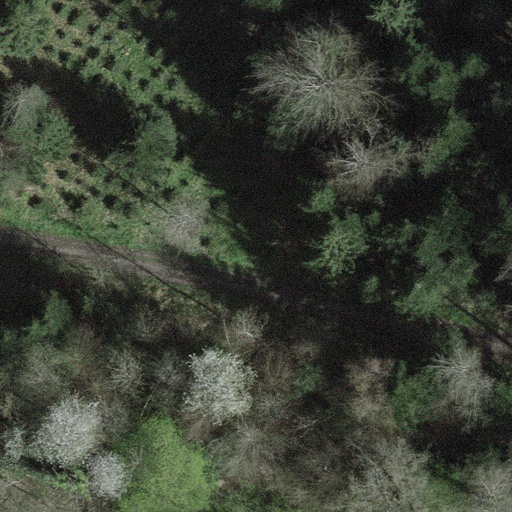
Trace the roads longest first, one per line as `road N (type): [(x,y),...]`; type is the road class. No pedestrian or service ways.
road 1 (track): [(0,236),(168,266),(511,356)]
road 2 (track): [(128,511),(511,417)]
